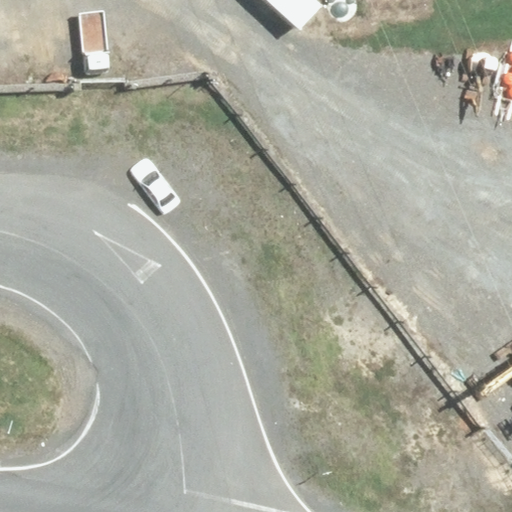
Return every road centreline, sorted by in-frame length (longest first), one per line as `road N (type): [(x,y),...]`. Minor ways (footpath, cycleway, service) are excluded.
road 1 (track): [(214,0),(463,386),(511,412)]
road 2 (unclassified): [(0,230),(110,283),(147,325),(172,373),(195,511)]
